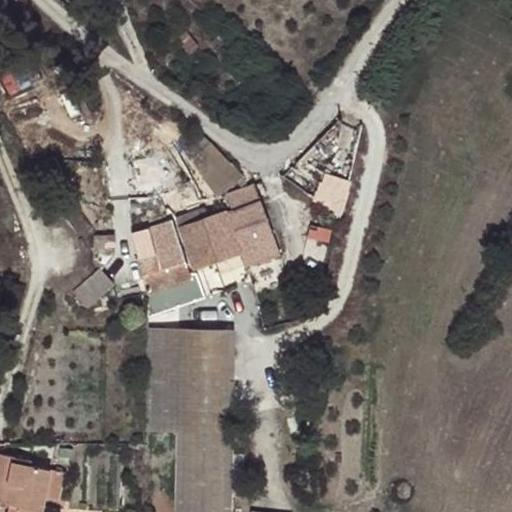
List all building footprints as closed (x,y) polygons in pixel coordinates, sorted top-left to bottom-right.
[(194,129),(189,134),(214,145),(207,136),(194,129)] [(214,145),(189,134),(184,139),(198,161),(203,156),(202,155),(214,145)] [(232,162),(214,145),(202,155),(203,156),(198,161),(216,189),(218,193),(235,186),(247,179),(232,162)] [(347,207),(356,179),(328,170),(318,198),(347,207)] [(242,251),(275,239),(262,200),(257,182),(226,193),(233,210),(229,211),(242,251)] [(176,214),(180,226),(209,216),(204,204),(176,214)] [(186,242),(182,243),(181,244),(154,253),(139,258),(139,259),(144,276),(146,274),(151,294),(171,287),(177,305),(205,297),(253,281),(248,266),(242,251),(229,211),(227,212),(226,211),(209,216),(180,226),(186,242)] [(131,233),(139,258),(154,253),(181,244),(172,218),(131,233)] [(115,236),(94,235),(93,262),(98,269),(102,269),(114,251),(115,236)] [(280,254),(275,239),(242,251),(248,266),(280,254)] [(87,308),(115,283),(102,269),(98,269),(73,291),(87,308)] [(171,287),(151,294),(151,313),(177,305),(171,287)] [(228,353),(232,353),(233,331),(146,329),(145,359),(165,358),(186,358),(206,356),(228,353)] [(228,511),(232,353),(228,353),(206,356),(186,358),(165,358),(145,359),(145,428),(174,429),(172,511),(228,511)] [(13,456),(0,452),(0,497),(2,498),(9,499),(9,504),(43,511),(44,511),(48,498),(54,469),(12,460),(13,456)] [(65,471),(54,469),(48,498),(59,500),(65,471)] [(9,499),(2,498),(0,506),(9,508),(8,511),(43,511),(9,504),(9,499)]
